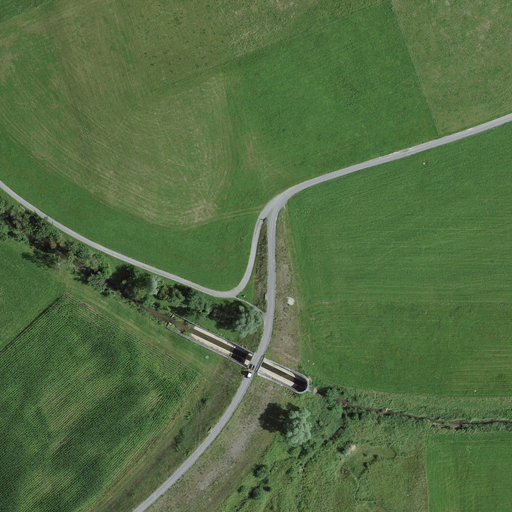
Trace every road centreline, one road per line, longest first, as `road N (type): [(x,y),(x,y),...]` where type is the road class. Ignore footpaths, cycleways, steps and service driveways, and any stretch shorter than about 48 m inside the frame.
road 1 (track): [(511,120),(297,189),(275,204),(269,317)]
road 2 (track): [(0,183),(112,251),(223,295),(247,277),(258,227),(275,204)]
road 3 (track): [(269,317),(253,369),(223,421),(136,511)]
